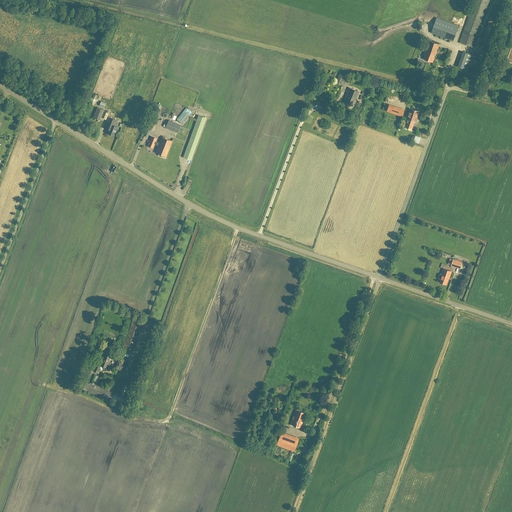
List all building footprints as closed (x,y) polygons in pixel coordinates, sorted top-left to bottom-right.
[(474,47),(490,0),(474,0),(460,42),(474,47)] [(454,41),(459,26),(437,18),(432,32),(454,41)] [(433,62),(440,44),(430,40),(423,58),(433,62)] [(470,66),(475,67),(478,56),(464,52),(459,67),(469,70),(470,66)] [(345,76),(339,74),(336,83),(341,85),(345,76)] [(354,106),(360,92),(350,88),(344,102),(354,106)] [(155,103),(151,113),(147,124),(153,126),(157,115),(161,105),(155,103)] [(177,119),(183,124),(190,115),(189,115),(192,112),(186,107),(177,119)] [(100,121),(104,110),(97,108),(93,118),(100,121)] [(407,119),(405,127),(412,129),(414,122),(416,122),(419,112),(409,109),(406,119),(407,119)] [(191,161),(206,118),(198,115),(183,157),(191,161)] [(109,117),(107,123),(104,128),(108,130),(106,133),(114,136),(118,127),(114,126),(116,120),(109,117)] [(177,133),(180,125),(169,120),(165,128),(177,133)] [(172,141),(162,137),(159,143),(156,142),(157,139),(152,137),(148,146),(153,148),(155,144),(158,146),(156,152),(166,156),(172,141)] [(462,263),(453,260),(451,266),(460,269),(462,263)] [(439,278),(439,279),(440,279),(439,282),(446,285),(449,278),(451,272),(443,269),(441,275),(441,274),(440,275),(439,278)] [(131,351),(142,323),(133,320),(123,348),(131,351)] [(107,368),(113,352),(105,349),(99,365),(107,368)] [(122,372),(127,360),(119,357),(115,369),(122,372)] [(106,391),(82,380),(79,387),(110,401),(112,396),(105,393),(106,391)] [(300,428),(305,414),(296,411),(291,425),(300,428)] [(298,439),(281,433),(278,441),(296,447),(299,439),(298,439)]
